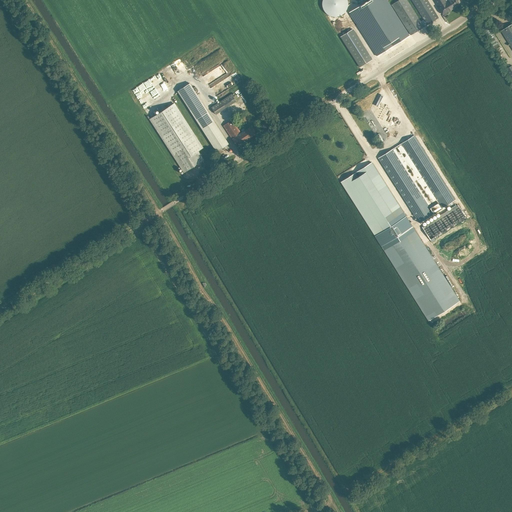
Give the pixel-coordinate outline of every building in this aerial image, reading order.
[(322,0),(322,3),(322,6),(323,8),(324,11),(326,13),(328,14),(330,16),(332,16),(334,16),(337,16),(339,16),(341,15),(345,12),(346,10),(347,9),(348,5),(348,4),(348,2),(347,0),(322,0)] [(386,0),(368,0),(349,12),(377,56),(409,36),(386,0)] [(411,35),(427,24),(424,19),(420,21),(407,0),(398,0),(392,4),(411,35)] [(438,17),(427,0),(411,0),(424,19),(427,24),(438,17)] [(435,0),(439,6),(438,7),(443,14),(459,4),(456,0),(435,0)] [(511,24),(501,31),(511,47),(511,24)] [(341,36),(360,67),(372,59),(353,29),(341,36)] [(207,64),(205,60),(195,65),(199,72),(205,69),(203,66),(207,64)] [(148,89),(155,101),(161,98),(160,96),(166,92),(162,87),(166,85),(159,73),(137,86),(140,91),(143,89),(144,91),(148,89)] [(177,91),(216,152),(228,144),(189,84),(177,91)] [(211,107),(216,114),(236,101),(232,94),(211,107)] [(149,119),(184,173),(204,160),(198,151),(203,147),(174,103),(149,119)] [(223,125),(237,146),(256,134),(251,126),(241,133),(232,120),(223,125)] [(455,200),(414,136),(379,158),(419,222),(455,200)] [(372,162),(340,182),(428,320),(460,301),(372,162)] [(422,227),(430,240),(466,217),(457,204),(422,227)]
